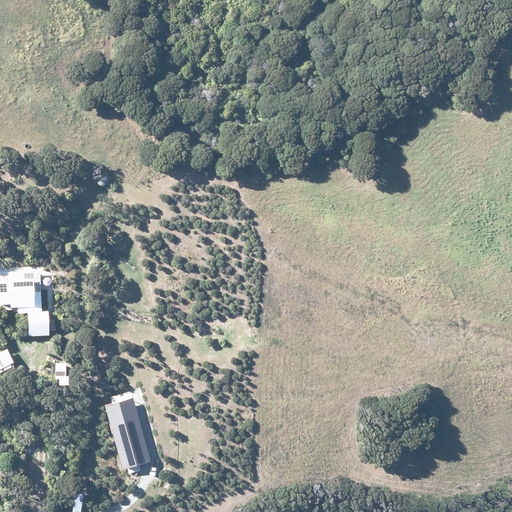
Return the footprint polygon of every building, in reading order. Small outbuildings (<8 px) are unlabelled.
[(41,311),(38,271),(16,271),(16,275),(5,276),(5,282),(0,282),(0,304),(7,304),(7,308),(14,307),(14,313),(41,311)] [(44,313),(26,314),(27,333),(45,333),(44,313)] [(0,369),(14,363),(6,349),(0,351),(0,369)] [(66,376),(58,376),(58,384),(66,385),(66,376)] [(106,406),(124,469),(151,462),(133,398),(106,406)]
